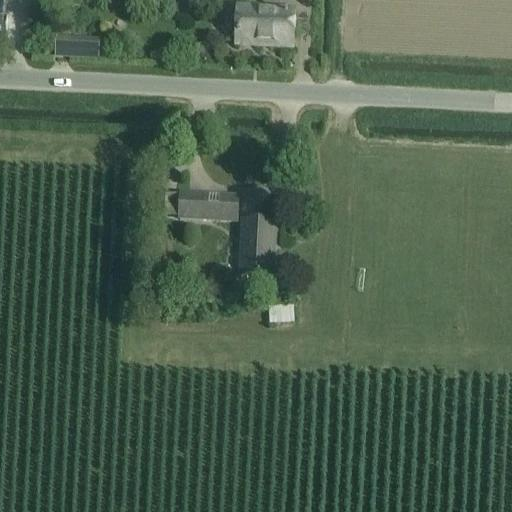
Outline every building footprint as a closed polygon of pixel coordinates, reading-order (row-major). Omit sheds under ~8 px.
[(232,35),(238,35),(238,45),(292,48),(294,11),(240,8),(240,12),(233,12),(228,13),(223,16),(223,28),(226,33),(232,35)] [(56,39),(55,58),(99,61),(100,41),(56,39)] [(164,218),(179,219),(179,220),(237,223),(239,198),(180,195),(180,196),(165,195),(164,218)] [(271,280),(275,225),(242,223),(239,278),(271,280)] [(301,308),(269,308),(269,324),(301,323),(301,308)]
